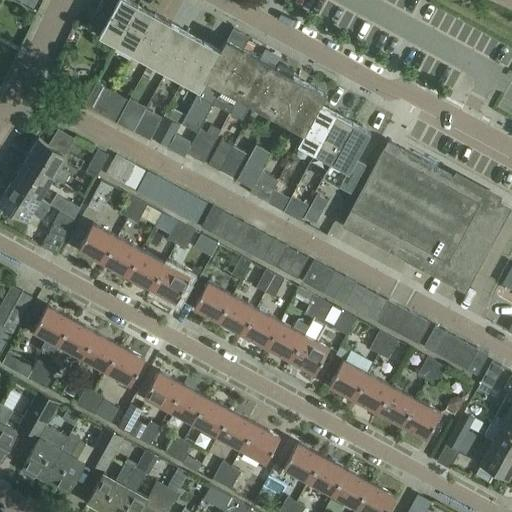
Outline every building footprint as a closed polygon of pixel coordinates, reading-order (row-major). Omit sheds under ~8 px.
[(137,5),(138,4),(131,0),(118,0),(115,5),(105,0),(102,0),(90,22),(102,29),(99,34),(117,44),(137,5)] [(137,5),(117,44),(133,53),(154,14),(155,13),(138,4),(137,5)] [(150,62),(171,22),(155,13),(154,14),(133,53),(150,62)] [(188,31),(171,22),(150,62),(166,71),(187,33),(188,31)] [(205,40),(188,31),(187,33),(166,71),(183,80),(204,42),(205,40)] [(220,51),(199,89),(183,118),(200,127),(213,102),(243,47),(227,39),(226,40),(221,49),(220,51)] [(221,49),(205,40),(204,42),(183,80),(199,89),(220,51),(221,49)] [(260,56),(243,47),(213,102),(229,111),(236,100),(238,96),(260,56)] [(254,105),(276,65),(260,56),(238,96),(254,105)] [(293,74),(276,65),(254,105),(271,114),(293,74)] [(271,114),(287,123),(309,83),(308,83),(293,74),(271,114)] [(186,99),(192,86),(180,80),(174,93),(186,99)] [(100,113),(112,91),(96,82),(84,104),(100,113)] [(316,87),(309,83),(287,123),(304,132),(319,105),(321,103),(326,93),(316,87)] [(128,99),(112,91),(100,113),(116,122),(128,99)] [(337,112),(321,103),(319,105),(304,132),(299,143),(315,152),(316,150),(336,114),(337,112)] [(354,121),(337,112),(336,114),(316,150),(315,152),(332,161),(333,159),(353,123),(354,121)] [(180,123),(165,115),(153,136),(169,145),(180,123)] [(354,160),(371,130),(354,121),(353,123),(333,159),(332,161),(322,178),(350,193),(366,164),(365,164),(364,165),(354,160)] [(187,153),(204,162),(217,137),(200,128),(187,153)] [(176,133),(168,149),(184,157),(192,142),(176,133)] [(38,137),(24,159),(53,176),(53,177),(63,183),(70,173),(58,166),(66,154),(38,137)] [(219,170),(233,145),(221,139),(208,164),(219,170)] [(388,140),(351,208),(343,223),(466,290),(511,207),(388,140)] [(261,171),(271,152),(255,143),(236,178),(252,187),(261,171)] [(245,151),(233,145),(219,170),(232,176),(245,151)] [(86,171),(97,176),(109,154),(98,149),(86,171)] [(115,178),(126,159),(116,153),(106,173),(115,178)] [(24,159),(11,181),(40,197),(52,178),(53,177),(53,176),(24,159)] [(135,164),(126,159),(115,178),(125,183),(135,164)] [(145,169),(135,164),(125,183),(134,189),(145,169)] [(147,170),(136,191),(146,197),(157,176),(147,170)] [(252,187),(250,192),(267,201),(273,189),(278,180),(261,171),(252,187)] [(157,176),(146,197),(156,202),(167,181),(157,176)] [(40,197),(11,181),(0,198),(0,201),(27,219),(31,211),(42,218),(51,204),(40,197)] [(177,186),(167,181),(156,202),(166,207),(177,186)] [(187,192),(177,186),(166,207),(176,213),(187,192)] [(267,201),(266,202),(277,207),(284,194),(273,189),(267,201)] [(197,197),(187,192),(176,213),(185,218),(197,197)] [(128,217),(138,198),(129,194),(119,212),(128,217)] [(300,220),(308,204),(292,195),(284,210),(283,211),(300,220)] [(197,197),(185,218),(195,223),(206,202),(197,197)] [(148,204),(138,198),(128,217),(138,222),(148,204)] [(75,217),(80,207),(69,201),(64,211),(75,217)] [(316,221),(321,211),(310,205),(305,216),(316,221)] [(212,232),(224,211),(213,206),(202,226),(212,232)] [(61,210),(52,227),(65,234),(75,217),(64,211),(61,210)] [(234,217),(224,211),(212,232),(223,238),(234,217)] [(234,217),(223,238),(234,244),(245,223),(234,217)] [(177,220),(172,229),(167,238),(176,243),(186,225),(177,220)] [(104,261),(118,236),(93,222),(79,248),(104,261)] [(255,229),(245,223),(234,244),(244,250),(255,229)] [(186,225),(176,243),(186,248),(195,230),(186,225)] [(266,234),(255,229),(244,250),(255,255),(266,234)] [(266,234),(255,255),(266,261),(277,240),(266,234)] [(118,236),(104,261),(128,274),(142,249),(118,236)] [(288,246),(277,240),(266,261),(277,267),(288,246)] [(288,246),(277,267),(287,273),(298,252),(288,246)] [(142,249),(128,274),(152,288),(166,262),(142,249)] [(309,258),(298,252),(287,273),(297,278),(309,258)] [(242,278),(252,260),(241,255),(232,273),(242,278)] [(313,286),(325,266),(314,260),(303,281),(313,286)] [(166,262),(152,288),(177,301),(191,275),(166,262)] [(335,272),(325,266),(313,286),(324,292),(335,272)] [(265,291),(275,273),(266,268),(256,286),(265,291)] [(346,278),(335,272),(324,292),(335,298),(346,278)] [(275,273),(265,291),(275,296),(285,278),(275,273)] [(356,283),(346,278),(335,298),(345,304),(356,283)] [(219,319),(233,294),(208,281),(194,306),(219,319)] [(367,289),(356,283),(345,304),(356,310),(367,289)] [(367,289),(356,310),(366,315),(377,295),(367,289)] [(0,323),(2,325),(19,295),(9,290),(0,306),(0,323)] [(13,331),(32,296),(21,290),(19,295),(2,325),(13,331)] [(257,307),(233,294),(219,319),(243,333),(257,307)] [(314,317),(324,300),(314,294),(305,312),(314,317)] [(388,300),(377,295),(366,315),(376,321),(388,300)] [(324,300),(314,317),(323,322),(332,304),(324,300)] [(388,300),(376,321),(387,327),(398,306),(388,300)] [(47,304),(33,330),(46,337),(40,349),(51,355),(58,344),(72,318),(47,304)] [(408,312),(398,306),(387,327),(397,332),(408,312)] [(281,321),(257,307),(243,333),(267,346),(281,321)] [(347,333),(355,316),(342,309),(334,326),(347,333)] [(408,312),(397,332),(408,338),(419,318),(408,312)] [(96,331),(72,318),(58,344),(82,357),(96,331)] [(419,318),(408,338),(418,344),(429,323),(419,318)] [(281,321),(267,346),(291,359),(305,334),(310,325),(297,319),(293,327),(281,321)] [(434,352),(445,331),(435,326),(423,347),(434,352)] [(379,353),(389,335),(379,330),(369,348),(379,353)] [(120,344),(96,331),(82,357),(106,370),(120,344)] [(456,337),(445,331),(434,352),(444,358),(456,337)] [(305,334),(291,359),(315,373),(329,347),(305,334)] [(398,340),(389,335),(379,353),(388,358),(398,340)] [(466,343),(456,337),(444,358),(455,364),(466,343)] [(477,348),(466,343),(455,364),(465,369),(477,348)] [(145,358),(120,344),(106,370),(130,384),(145,358)] [(477,348),(465,369),(476,375),(488,354),(477,348)] [(427,379),(437,361),(427,356),(417,374),(427,379)] [(480,376),(496,383),(505,363),(490,356),(480,376)] [(37,382),(47,364),(38,359),(28,377),(37,382)] [(354,398),(368,373),(343,359),(330,384),(354,398)] [(446,366),(437,361),(427,379),(436,384),(446,366)] [(47,364),(37,382),(46,387),(56,369),(47,364)] [(169,409),(183,384),(158,370),(144,395),(169,409)] [(392,386),(368,373),(354,398),(378,411),(392,386)] [(511,376),(504,389),(508,391),(496,413),(511,421),(511,376)] [(70,383),(66,391),(74,395),(78,387),(70,383)] [(183,384),(169,409),(193,422),(207,397),(183,384)] [(1,397),(14,408),(23,397),(10,386),(1,397)] [(85,409),(95,391),(86,386),(76,404),(85,409)] [(392,386),(378,411),(403,424),(416,399),(392,386)] [(49,396),(38,391),(19,425),(29,431),(37,418),(49,396)] [(95,391),(85,409),(94,414),(104,396),(95,391)] [(49,396),(37,418),(29,431),(39,436),(40,436),(45,427),(47,423),(59,402),(49,396)] [(231,410),(207,397),(193,422),(217,435),(231,410)] [(416,399),(403,424),(427,437),(441,412),(416,399)] [(117,426),(129,432),(143,408),(131,401),(117,426)] [(13,409),(3,404),(0,408),(0,458),(1,459),(17,430),(5,423),(13,409)] [(448,404),(445,409),(454,414),(457,409),(448,404)] [(231,410),(217,435),(241,448),(255,423),(231,410)] [(475,417),(464,411),(458,422),(468,427),(469,428),(475,417)] [(511,421),(496,413),(484,434),(487,436),(486,437),(511,449),(511,421)] [(149,420),(140,438),(140,439),(150,444),(160,426),(149,420)] [(468,427),(458,422),(445,443),(457,450),(469,428),(468,427)] [(279,437),(255,423),(241,448),(266,462),(279,437)] [(23,464),(24,465),(22,469),(34,476),(37,472),(46,477),(69,436),(51,426),(49,429),(45,427),(40,436),(39,436),(23,464)] [(103,426),(86,457),(96,462),(113,431),(103,426)] [(124,437),(113,431),(96,462),(106,468),(124,437)] [(70,433),(69,436),(46,477),(68,489),(84,461),(72,454),(81,439),(70,433)] [(174,457),(183,439),(174,434),(164,452),(174,457)] [(482,445),(487,448),(480,461),(508,477),(511,470),(511,449),(486,437),(482,445)] [(193,444),(183,439),(174,457),(183,462),(193,444)] [(308,481),(322,455),(298,441),(283,467),(308,481)] [(346,468),(322,455),(308,481),(332,494),(346,468)] [(221,484),(231,465),(222,460),(212,479),(221,484)] [(125,461),(115,479),(103,472),(87,500),(108,511),(110,511),(136,466),(125,461)] [(231,465),(221,484),(231,489),(241,470),(231,465)] [(146,472),(136,466),(110,511),(151,511),(166,487),(156,481),(147,497),(135,490),(146,472)] [(370,481),(346,468),(332,494),(356,507),(370,481)] [(385,511),(395,495),(370,481),(356,507),(364,511),(385,511)] [(211,485),(204,497),(224,509),(231,496),(211,485)] [(188,511),(183,509),(181,511),(165,511),(177,493),(166,487),(151,511),(188,511)] [(222,511),(236,511),(242,502),(231,496),(224,509),(222,511)] [(290,511),(297,501),(288,496),(278,511),(290,511)] [(302,511),(306,507),(297,501),(290,511),(302,511)] [(249,511),(252,508),(242,502),(236,511),(249,511)]
